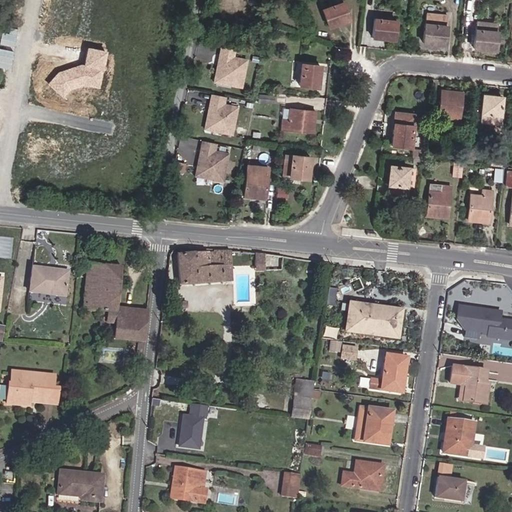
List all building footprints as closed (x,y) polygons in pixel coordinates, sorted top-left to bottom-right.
[(342,0),(323,8),(330,25),(349,17),(342,0)] [(444,44),(448,15),(426,12),(423,42),(444,44)] [(394,39),(395,21),(375,19),(373,38),(394,39)] [(495,50),(498,23),(476,21),(473,47),(495,50)] [(242,86),(247,59),(233,56),(235,48),(221,46),(217,64),(220,65),(218,74),(222,80),(232,82),(232,84),(242,86)] [(89,48),(86,66),(105,70),(108,52),(89,48)] [(318,86),(321,63),(302,60),(299,84),(318,86)] [(222,80),(218,74),(220,65),(217,64),(214,81),(232,84),(232,82),(222,80)] [(60,73),(49,84),(64,98),(71,90),(83,87),(101,90),(105,70),(86,66),(82,66),(60,73)] [(449,97),(450,91),(441,90),(440,102),(433,101),(432,115),(449,116),(448,122),(458,123),(461,98),(449,97)] [(233,133),(238,106),(224,104),(226,96),(212,93),(209,112),(211,112),(209,121),(214,128),(224,129),(224,132),(233,133)] [(258,101),(271,102),(272,94),(259,93),(258,101)] [(496,123),(496,121),(501,121),(502,114),(498,114),(499,97),(482,95),(480,121),(496,123)] [(310,117),(315,117),(316,109),(291,106),(290,118),(284,117),(283,128),(308,130),(310,117)] [(214,128),(209,121),(211,112),(209,112),(206,128),(224,132),(224,129),(214,128)] [(411,146),(414,114),(397,112),(394,144),(411,146)] [(225,180),(229,152),(215,150),(217,142),(203,140),(200,159),(202,159),(201,168),(205,174),(215,176),(215,178),(225,180)] [(424,159),(425,149),(414,148),(414,158),(422,158),(424,159)] [(475,153),(466,152),(465,163),(474,164),(475,153)] [(311,156),(293,154),(292,159),(284,158),(282,175),(308,178),(311,156)] [(205,174),(201,168),(202,159),(200,159),(197,175),(215,178),(215,176),(205,174)] [(462,163),(454,162),(453,174),(461,175),(462,163)] [(406,196),(409,165),(392,163),(389,195),(406,196)] [(254,195),(254,191),(265,192),(268,166),(248,164),(245,194),(254,195)] [(427,214),(436,215),(436,209),(448,210),(451,184),(441,183),(441,189),(430,188),(427,214)] [(278,187),(277,197),(288,198),(289,188),(278,187)] [(469,219),(477,219),(478,214),(490,215),(493,189),(483,188),(482,194),(471,193),(469,219)] [(225,271),(233,270),(231,253),(177,256),(179,288),(226,284),(225,271)] [(261,267),(263,255),(256,255),(255,266),(261,267)] [(142,327),(115,325),(117,308),(121,267),(86,265),(82,310),(97,311),(98,323),(113,325),(112,340),(141,343),(142,327)] [(29,270),(27,294),(63,298),(64,280),(46,278),(46,271),(29,270)] [(225,271),(226,284),(234,284),(233,270),(225,271)] [(46,278),(64,280),(65,273),(46,271),(46,278)] [(344,331),(398,339),(402,309),(348,300),(344,331)] [(511,319),(500,318),(501,309),(458,303),(455,320),(466,330),(465,335),(479,338),(480,332),(487,333),(486,336),(511,339),(511,319)] [(117,308),(115,325),(142,327),(144,311),(117,308)] [(342,357),(354,360),(356,346),(344,344),(342,357)] [(380,380),(373,379),(372,387),(401,391),(406,357),(384,354),(380,380)] [(511,381),(511,362),(489,360),(487,379),(511,381)] [(453,365),(450,382),(461,384),(466,385),(466,387),(465,387),(463,400),(485,403),(487,387),(484,386),(487,370),(453,365)] [(12,374),(11,377),(10,386),(8,386),(6,405),(29,408),(30,399),(43,400),(43,404),(49,405),(56,406),(58,391),(53,390),(55,379),(12,374)] [(0,404),(6,405),(8,386),(10,386),(11,377),(0,376),(0,404)] [(466,385),(461,384),(458,399),(463,400),(465,387),(466,387),(466,385)] [(298,386),(296,397),(312,399),(313,388),(298,386)] [(296,403),(311,405),(312,399),(296,397),(296,403)] [(294,419),(309,421),(311,405),(296,403),(294,419)] [(388,444),(393,409),(360,404),(356,440),(388,444)] [(206,420),(208,407),(192,405),(190,405),(188,417),(181,417),(177,447),(197,450),(199,437),(202,419),(206,420)] [(472,446),(476,423),(447,418),(441,454),(483,460),(485,448),(472,446)] [(323,442),(306,439),(304,449),(321,451),(323,442)] [(340,487),(362,490),(363,484),(380,487),(383,465),(355,461),(354,474),(343,472),(340,487)] [(441,461),(438,473),(449,475),(451,463),(441,461)] [(76,498),(94,499),(95,473),(56,470),(54,491),(77,493),(76,498)] [(195,476),(172,474),(169,503),(202,507),(204,493),(193,491),(195,476)] [(435,495),(461,499),(465,479),(438,474),(435,495)] [(287,498),(297,500),(299,492),(300,479),(290,478),(289,485),(287,498)] [(379,493),(380,487),(363,484),(362,490),(379,493)]
